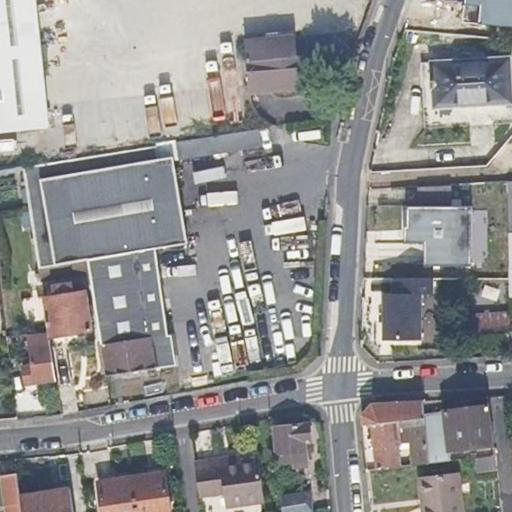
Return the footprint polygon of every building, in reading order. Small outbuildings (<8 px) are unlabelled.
[(0,0),(0,113),(11,111),(13,131),(43,129),(31,0),(0,0)] [(297,85),(296,76),(295,67),(288,68),(287,55),(293,54),(292,34),(243,40),(247,91),(297,85)] [(511,65),(511,60),(473,61),(435,62),(435,90),(425,90),(427,127),(511,124),(511,65)] [(217,82),(190,83),(192,116),(218,115),(217,82)] [(11,111),(0,113),(0,132),(13,131),(11,111)] [(263,129),(178,142),(181,160),(266,147),(263,129)] [(121,183),(180,174),(177,155),(161,158),(159,145),(22,168),(26,194),(121,180),(121,183)] [(188,244),(180,174),(121,183),(121,180),(26,194),(38,271),(44,270),(90,264),(91,277),(105,377),(125,374),(127,380),(139,378),(138,372),(175,366),(170,335),(168,336),(156,249),(188,244)] [(455,203),(453,188),(422,190),(423,205),(455,203)] [(46,284),(91,277),(90,264),(44,270),(46,284)] [(376,331),(375,341),(417,342),(419,294),(430,295),(430,280),(366,278),(364,330),(376,331)] [(53,338),(72,336),(91,333),(86,295),(48,299),(53,338)] [(507,339),(507,327),(470,328),(470,342),(507,341),(507,339)] [(245,331),(249,357),(263,354),(259,329),(245,331)] [(28,336),(29,347),(31,358),(22,359),(25,379),(54,375),(48,334),(28,336)] [(416,465),(431,463),(425,413),(423,402),(371,406),(363,415),(363,426),(375,425),(397,423),(398,444),(414,443),(416,465)] [(487,405),(446,410),(450,450),(492,444),(487,405)] [(450,450),(446,410),(425,413),(431,463),(451,461),(450,450)] [(400,467),(398,444),(397,423),(375,425),(379,469),(400,467)] [(305,461),(304,453),(303,444),(310,443),(308,425),(275,429),(278,464),(305,461)] [(240,458),(222,460),(223,466),(241,464),(240,458)] [(265,502),(263,487),(261,472),(259,461),(241,464),(223,466),(222,460),(196,465),(201,498),(227,494),(228,508),(265,502)] [(7,511),(23,511),(22,495),(19,473),(2,476),(7,511)] [(102,511),(170,511),(165,473),(98,482),(102,511)] [(463,511),(462,497),(459,474),(417,480),(421,511),(463,511)] [(22,495),(23,511),(74,511),(71,488),(22,495)] [(309,511),(308,490),(278,493),(279,511),(309,511)]
